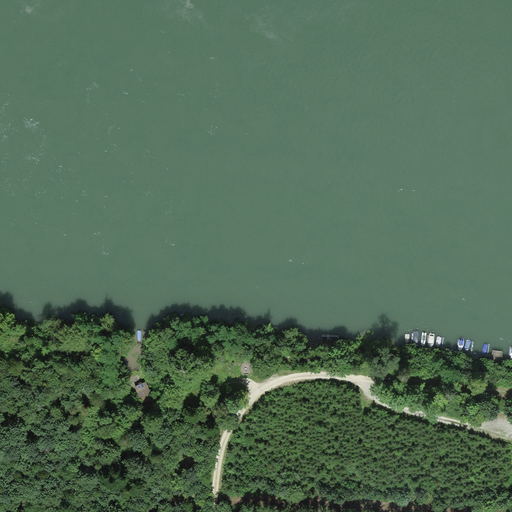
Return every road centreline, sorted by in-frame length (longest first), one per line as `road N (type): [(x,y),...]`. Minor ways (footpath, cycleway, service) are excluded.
road 1 (track): [(259,389),(287,376),(322,374),(511,395)]
road 2 (track): [(354,376),(373,397),(506,429)]
road 3 (track): [(213,511),(224,431),(259,389)]
